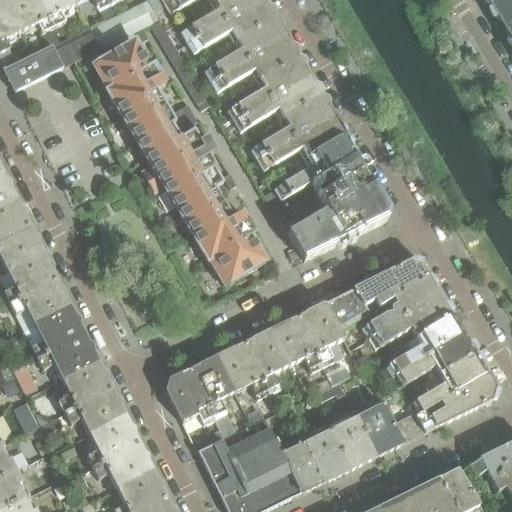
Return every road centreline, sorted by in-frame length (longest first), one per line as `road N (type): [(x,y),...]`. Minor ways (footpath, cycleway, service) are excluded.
road 1 (residential): [(420,232),(131,376)]
road 2 (residential): [(131,376),(0,119)]
road 3 (residential): [(286,0),(420,232)]
road 4 (residential): [(511,422),(325,511)]
road 5 (residential): [(420,232),(511,381)]
road 6 (residential): [(199,511),(131,376)]
road 7 (residential): [(511,110),(449,0)]
